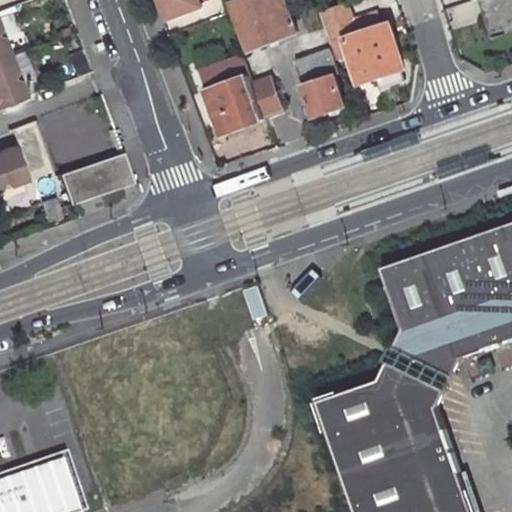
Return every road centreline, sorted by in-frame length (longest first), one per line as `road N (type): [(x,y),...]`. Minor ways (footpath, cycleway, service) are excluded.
road 1 (tertiary): [(214,272),(511,167)]
road 2 (tertiary): [(454,108),(191,202)]
road 3 (tertiary): [(0,331),(214,272)]
road 4 (tertiary): [(191,202),(0,281)]
road 5 (residential): [(0,124),(141,71)]
road 6 (unclassified): [(191,202),(141,71)]
